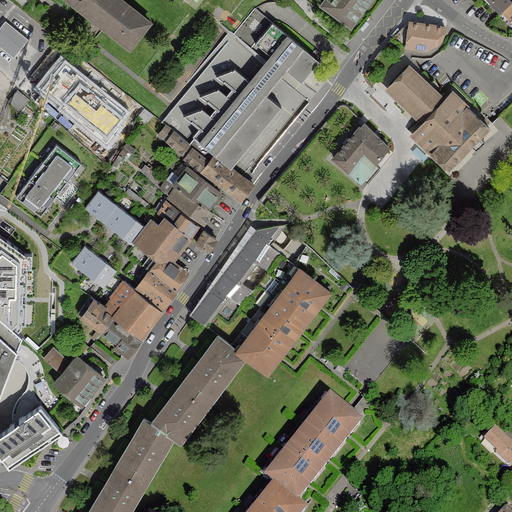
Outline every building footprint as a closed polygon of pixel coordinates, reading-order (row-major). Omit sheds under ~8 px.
[(150,22),(122,0),(70,0),(131,48),(150,22)] [(326,0),(306,0),(308,2),(317,8),(324,4),(326,0)] [(326,0),(324,4),(352,25),(370,0),(326,0)] [(511,0),(493,0),(490,3),(501,14),(504,11),(511,2),(511,0)] [(256,43),(273,22),(256,8),(234,34),(252,48),(256,43)] [(30,40),(7,21),(0,29),(0,45),(15,58),(30,40)] [(271,56),(287,70),(303,82),(320,61),(273,22),(256,43),(271,56)] [(410,22),(406,47),(427,50),(435,45),(441,41),(446,28),(410,22)] [(175,131),(190,144),(195,138),(193,136),(199,128),(184,115),(202,108),(211,115),(216,109),(200,95),(219,88),(227,95),(232,89),(217,76),(235,68),(250,81),(265,62),(271,56),(256,43),(252,48),(234,34),(230,31),(229,32),(225,37),(226,38),(229,41),(163,121),(167,125),(175,131)] [(287,70),(271,56),(265,62),(250,81),(259,88),(268,95),(284,74),(287,70)] [(427,120),(445,101),(410,67),(391,86),(427,120)] [(199,128),(193,136),(195,138),(200,142),(250,81),(235,68),(217,76),(232,89),(227,95),(219,88),(200,95),(216,109),(211,115),(202,108),(184,115),(199,128)] [(102,100),(78,79),(67,91),(72,94),(66,103),(85,119),(102,100)] [(259,88),(250,81),(200,142),(215,155),(230,167),(232,168),(282,107),(268,95),(259,88)] [(30,101),(19,91),(10,102),(21,111),(30,101)] [(453,92),(445,101),(427,120),(413,135),(432,153),(436,157),(448,168),(490,128),(453,92)] [(360,127),(334,158),(362,181),(390,147),(365,124),(361,128),(360,127)] [(168,140),(175,131),(167,125),(160,134),(168,140)] [(186,156),(193,148),(190,144),(175,131),(168,140),(186,156)] [(215,155),(200,142),(195,138),(190,144),(193,148),(209,161),(215,155)] [(57,144),(44,162),(68,181),(71,178),(82,163),(57,144)] [(202,170),(209,161),(193,148),(186,156),(185,158),(202,170)] [(217,182),(230,167),(215,155),(209,161),(202,170),(217,182)] [(44,162),(31,179),(55,197),(68,181),(44,162)] [(182,162),(168,180),(173,184),(187,166),(182,162)] [(150,177),(155,171),(146,165),(141,171),(142,172),(150,177)] [(187,166),(173,184),(177,187),(209,210),(221,193),(187,166)] [(232,168),(230,167),(217,182),(241,201),(254,184),(248,180),(232,168)] [(160,185),(164,178),(155,171),(150,177),(160,185)] [(31,179),(16,196),(41,216),(55,197),(31,179)] [(177,187),(173,184),(168,180),(167,179),(160,188),(172,195),(177,187)] [(177,187),(172,195),(181,201),(178,205),(204,224),(212,212),(209,210),(177,187)] [(102,220),(115,203),(99,190),(86,207),(102,220)] [(146,208),(150,204),(141,199),(133,193),(131,196),(140,203),(146,208)] [(181,201),(172,195),(169,199),(173,203),(178,205),(181,201)] [(166,218),(174,224),(182,213),(171,204),(167,200),(159,212),(158,213),(166,218)] [(117,232),(131,215),(115,203),(102,220),(117,232)] [(199,225),(182,213),(174,224),(189,236),(191,237),(199,225)] [(135,243),(147,228),(131,215),(117,232),(134,245),(135,243)] [(174,224),(166,218),(160,225),(154,220),(147,228),(135,243),(152,255),(159,260),(167,266),(170,261),(183,244),(189,236),(174,224)] [(215,286),(212,289),(228,301),(230,297),(242,306),(249,297),(254,290),(243,281),(258,262),(269,271),(282,254),(285,250),(273,241),(285,226),(283,225),(257,229),(253,233),(214,285),(215,286)] [(217,238),(204,231),(197,242),(207,250),(217,238)] [(0,315),(18,331),(22,327),(24,267),(28,267),(28,253),(26,253),(8,240),(0,233),(0,315)] [(192,237),(191,237),(189,236),(183,244),(186,246),(192,237)] [(88,275),(101,258),(85,245),(74,259),(72,262),(88,275)] [(151,270),(159,260),(152,255),(144,265),(151,270)] [(115,274),(118,270),(101,258),(88,275),(105,287),(115,274)] [(167,266),(159,260),(151,270),(177,290),(188,275),(170,261),(167,266)] [(283,282),(272,296),(307,322),(317,309),(320,305),(331,291),(296,265),(283,282)] [(177,290),(151,270),(140,284),(143,286),(139,292),(162,309),(177,290)] [(125,281),(115,274),(105,287),(115,295),(125,281)] [(114,315),(135,289),(125,281),(115,295),(106,306),(108,307),(106,310),(114,315)] [(162,309),(139,292),(135,289),(114,315),(112,317),(141,339),(152,325),(150,324),(162,309)] [(228,301),(212,289),(193,315),(208,327),(218,314),(228,301)] [(263,308),(253,321),(287,348),(298,334),(301,330),(307,322),(272,296),(263,308)] [(108,307),(106,306),(95,299),(90,307),(84,316),(83,317),(103,331),(112,317),(114,315),(106,310),(108,307)] [(84,316),(90,307),(85,304),(79,313),(84,316)] [(0,395),(14,358),(22,337),(23,336),(20,333),(18,331),(0,315),(0,395)] [(112,317),(103,331),(119,343),(116,348),(122,352),(128,357),(141,339),(112,317)] [(253,321),(234,346),(246,356),(268,373),(278,360),(282,354),(287,348),(253,321)] [(219,335),(184,380),(212,401),(246,356),(234,346),(219,335)] [(26,341),(22,337),(14,358),(23,364),(28,372),(29,379),(28,387),(40,405),(42,404),(49,414),(66,396),(51,383),(56,376),(57,373),(38,356),(37,351),(26,341)] [(61,374),(70,363),(54,347),(44,357),(61,374)] [(70,363),(61,374),(55,382),(79,402),(102,375),(81,358),(77,355),(70,363)] [(152,422),(175,435),(182,441),(212,401),(184,380),(152,422)] [(313,412),(303,425),(337,452),(348,439),(352,434),(361,423),(351,414),(344,408),(327,395),(313,412)] [(42,404),(40,405),(0,431),(0,452),(3,456),(9,466),(63,431),(49,414),(42,404)] [(119,461),(149,479),(175,435),(152,422),(144,418),(119,461)] [(303,425),(283,450),(317,477),(327,464),(331,460),(337,452),(303,425)] [(495,430),(487,438),(500,450),(496,454),(508,465),(511,461),(511,445),(502,436),(495,430)] [(263,475),(272,482),(297,503),(312,484),(317,477),(283,450),(263,475)] [(93,505),(105,511),(129,511),(149,479),(119,461),(93,505)] [(272,482),(248,511),(247,511),(302,511),(305,509),(297,503),(272,482)]
